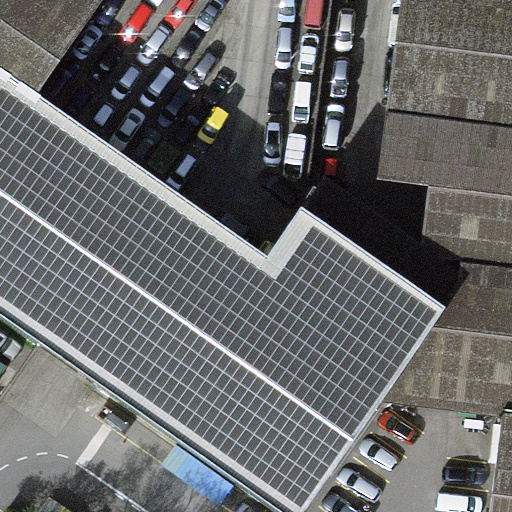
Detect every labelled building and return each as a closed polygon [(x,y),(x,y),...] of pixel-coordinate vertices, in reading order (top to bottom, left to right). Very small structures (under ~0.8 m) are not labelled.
[(0,0),(0,37),(2,40),(0,43),(0,81),(39,109),(117,0),(0,0)] [(511,7),(452,0),(405,0),(390,125),(511,140),(511,7)] [(0,92),(0,341),(240,511),(316,511),(389,403),(463,288),(441,275),(323,190),(262,277),(0,92)] [(441,275),(463,288),(511,293),(511,140),(390,125),(381,196),(448,203),(441,275)] [(389,403),(502,418),(511,419),(511,293),(463,288),(389,403)] [(511,511),(511,419),(502,418),(490,511),(511,511)]
